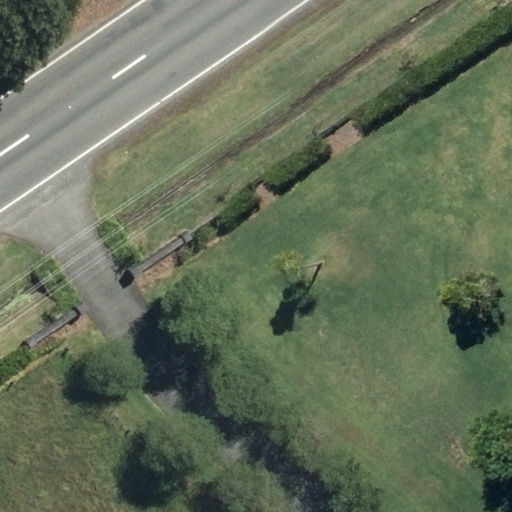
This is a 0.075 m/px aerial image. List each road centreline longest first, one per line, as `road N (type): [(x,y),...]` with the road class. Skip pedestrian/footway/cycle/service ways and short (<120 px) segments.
road 1 (unknown): [(13,152),(193,374),(363,511)]
road 2 (tertiary): [(235,0),(0,161)]
